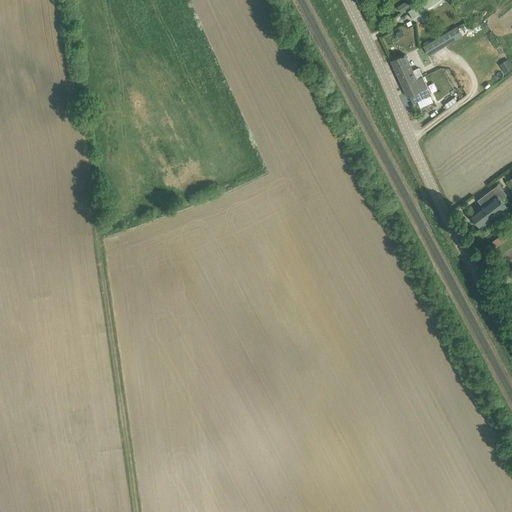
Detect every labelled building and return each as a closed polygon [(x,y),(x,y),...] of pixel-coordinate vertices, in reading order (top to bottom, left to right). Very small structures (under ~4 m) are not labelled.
[(407,0),(397,7),(400,12),(411,5),(407,0)] [(424,0),(408,12),(414,20),(443,1),(442,0),(424,0)] [(442,36),(437,39),(441,45),(446,42),(445,39),(453,34),(454,37),(460,34),(461,36),(469,32),(463,23),(456,27),(442,36)] [(429,43),(424,46),(428,53),(433,50),(429,43)] [(406,54),(392,61),(408,97),(410,96),(413,103),(432,95),(419,68),(414,70),(406,54)] [(511,64),(508,59),(499,65),(505,72),(511,67),(511,64)] [(483,206),(471,215),(480,228),(488,222),(507,207),(498,195),(493,189),(479,200),(483,206)]
